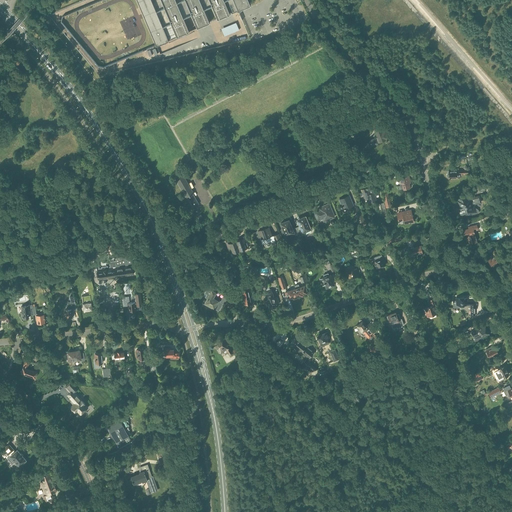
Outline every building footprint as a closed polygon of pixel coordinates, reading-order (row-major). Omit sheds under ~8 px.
[(250,6),(248,0),(137,0),(156,45),(189,31),(183,18),(191,14),(197,28),(209,23),(204,9),(212,6),(217,19),(230,14),(224,1),(225,0),(226,0),(232,13),(250,6)] [(225,36),(234,32),(232,27),(222,31),(225,36)] [(351,137),(356,135),(352,125),(347,127),(351,137)] [(385,131),(382,132),(380,126),(374,129),(377,137),(370,140),(371,142),(370,142),(371,143),(372,146),(378,143),(377,143),(379,142),(379,143),(385,140),(385,139),(388,138),(385,131)] [(469,174),(469,169),(463,170),(449,171),(449,173),(448,173),(447,174),(447,175),(447,176),(448,177),(449,177),(449,178),(460,177),(459,174),(463,173),(463,174),(469,174)] [(199,204),(193,194),(194,194),(181,172),(174,176),(186,198),(187,197),(193,207),(199,204)] [(409,176),(400,178),(401,183),(400,183),(400,184),(400,185),(401,186),(404,186),(404,189),(409,188),(408,183),(411,183),(409,176)] [(370,199),(370,203),(377,201),(374,190),(370,191),(369,188),(362,190),(364,199),(370,198),(370,199)] [(382,191),(386,208),(391,207),(387,190),(382,191)] [(344,209),(354,205),(349,195),(339,199),(342,206),(341,206),(342,207),(344,209)] [(459,209),(460,214),(467,213),(468,213),(470,213),(471,212),(472,211),(471,211),(476,209),(474,205),(482,203),(480,197),(473,198),(472,197),(468,198),(467,197),(459,199),(458,200),(457,201),(458,206),(457,207),(458,209),(459,209)] [(387,214),(384,202),(377,204),(378,210),(380,210),(382,216),(387,214)] [(324,221),(334,217),(329,204),(318,208),(319,210),(314,212),(318,220),(323,218),(324,221)] [(411,211),(397,214),(399,219),(404,218),(405,222),(408,222),(409,222),(415,220),(414,216),(412,216),(411,211)] [(356,215),(358,223),(365,221),(362,213),(356,215)] [(299,234),(302,233),(303,232),(310,229),(309,224),(310,224),(308,220),(307,221),(305,216),(299,219),(300,220),(298,221),(300,226),(296,227),(299,234)] [(294,233),(295,236),(299,234),(296,227),(292,229),(289,222),(287,222),(287,221),(281,223),(283,228),(282,228),(281,228),(283,232),(284,231),(286,236),(294,233)] [(477,242),(474,231),(478,230),(477,225),(469,227),(470,229),(463,230),(465,237),(468,236),(470,244),(477,242)] [(344,233),(341,226),(336,228),(338,235),(344,233)] [(262,235),(263,239),(261,239),(262,244),(271,242),(271,243),(275,242),(276,244),(282,242),(278,233),(272,236),(270,230),(269,227),(258,231),(260,236),(262,235)] [(121,243),(122,249),(130,248),(128,235),(83,243),(85,255),(100,253),(99,248),(111,246),(112,251),(120,250),(119,243),(121,243)] [(236,241),(240,250),(249,247),(245,235),(242,237),(243,239),(236,241)] [(418,255),(423,253),(418,239),(408,242),(410,249),(407,250),(409,256),(418,253),(418,255)] [(235,252),(240,250),(236,241),(230,243),(229,241),(226,242),(228,249),(231,248),(233,253),(231,253),(232,258),(237,256),(235,252)] [(493,266),(501,258),(494,251),(492,252),(495,255),(488,261),(493,266)] [(382,255),(375,257),(376,261),(374,261),(376,268),(385,265),(382,255)] [(123,271),(129,270),(127,257),(121,258),(121,257),(115,258),(115,259),(97,261),(99,275),(123,272),(123,271)] [(350,277),(358,274),(355,265),(346,268),(350,277)] [(329,276),(328,273),(323,275),(324,277),(320,279),(321,283),(324,282),(324,283),(325,283),(327,288),(330,287),(330,286),(334,284),(330,275),(329,276)] [(198,283),(206,281),(205,275),(196,277),(198,283)] [(286,287),(283,276),(278,277),(282,289),(286,287)] [(91,310),(90,309),(92,309),(92,308),(92,305),(92,302),(97,301),(92,281),(88,282),(90,295),(82,296),(83,303),(84,305),(84,309),(85,310),(87,310),(87,311),(91,310)] [(306,285),(301,287),(300,287),(299,284),(295,285),(296,289),(299,297),(302,296),(302,295),(305,294),(304,292),(308,291),(306,285)] [(210,289),(208,288),(205,293),(207,294),(206,297),(208,298),(206,302),(211,305),(210,306),(213,308),(214,307),(219,310),(222,303),(218,300),(214,297),(213,296),(215,291),(210,289)] [(251,304),(249,293),(249,292),(249,291),(248,288),(242,289),(245,305),(251,304)] [(295,298),(299,297),(296,289),(286,292),(287,297),(291,296),(292,298),(295,297),(295,298)] [(266,297),(268,300),(265,301),(266,306),(269,305),(270,306),(279,303),(277,297),(275,298),(275,297),(274,297),(271,290),(266,291),(268,296),(266,297)] [(138,301),(138,305),(143,305),(142,292),(134,293),(135,301),(138,301)] [(129,296),(122,297),(123,299),(126,298),(127,303),(123,303),(124,306),(129,305),(129,310),(136,310),(136,306),(138,305),(138,301),(135,301),(130,302),(129,296)] [(463,308),(463,305),(466,305),(467,298),(469,298),(457,298),(457,300),(453,300),(453,308),(463,308)] [(427,316),(436,313),(435,309),(436,309),(435,305),(433,299),(430,300),(432,306),(425,308),(426,312),(425,312),(427,316)] [(34,315),(32,306),(32,304),(29,305),(21,306),(23,318),(28,317),(28,315),(34,315)] [(35,306),(32,306),(34,315),(36,314),(37,323),(45,322),(45,321),(48,321),(48,316),(45,316),(44,312),(36,313),(35,306)] [(397,317),(395,313),(387,316),(390,324),(395,322),(397,327),(401,326),(398,317),(397,317)] [(363,332),(365,334),(368,338),(372,335),(372,334),(375,331),(371,326),(372,325),(370,323),(367,325),(366,325),(362,321),(362,320),(360,320),(359,321),(359,322),(360,323),(356,326),(362,333),(363,332)] [(486,336),(489,335),(488,334),(484,326),(471,332),(475,341),(486,335),(486,336)] [(329,337),(327,333),(328,333),(328,332),(318,336),(322,347),(323,347),(322,346),(328,344),(329,344),(327,339),(330,338),(330,337),(329,337)] [(299,340),(296,338),(291,344),(294,346),(293,347),(303,355),(308,359),(315,351),(309,346),(300,339),(299,340)] [(223,339),(218,342),(217,343),(219,347),(218,348),(220,352),(226,348),(231,356),(236,353),(234,349),(232,351),(227,343),(226,344),(223,339)] [(165,353),(165,355),(174,355),(174,358),(174,357),(179,357),(179,358),(179,351),(179,352),(174,352),(174,350),(171,350),(171,348),(164,348),(164,347),(164,353),(165,353)] [(493,348),(492,347),(486,350),(490,357),(498,353),(497,352),(497,351),(497,349),(496,348),(495,347),(493,348)] [(144,348),(141,349),(140,348),(139,348),(138,349),(137,349),(139,359),(142,358),(142,360),(144,360),(145,365),(148,364),(149,363),(148,360),(149,360),(149,359),(148,358),(145,358),(145,357),(144,348)] [(329,351),(334,362),(339,359),(335,349),(329,351)] [(69,360),(75,360),(74,350),(69,351),(69,352),(68,352),(68,356),(67,356),(67,360),(69,360)] [(74,350),(75,360),(80,359),(81,360),(84,360),(83,353),(80,353),(80,350),(78,350),(74,350)] [(115,353),(111,353),(112,359),(115,359),(116,361),(119,361),(119,360),(119,359),(119,358),(123,358),(125,357),(125,355),(125,354),(124,353),(124,351),(123,351),(122,351),(121,351),(120,352),(115,352),(115,353)] [(102,353),(94,353),(95,364),(99,363),(99,365),(102,365),(102,363),(104,363),(102,353)] [(30,361),(25,360),(21,373),(35,378),(38,372),(28,368),(30,361)] [(498,380),(499,379),(504,377),(505,377),(506,377),(506,376),(509,375),(505,366),(502,368),(501,367),(500,368),(494,371),(498,380)] [(111,376),(110,368),(103,369),(104,377),(111,376)] [(475,382),(482,379),(479,371),(472,374),(475,382)] [(491,397),(501,392),(499,387),(488,392),(491,397)] [(80,413),(87,407),(84,404),(85,403),(73,390),(67,395),(76,403),(72,407),(76,412),(78,410),(80,413)] [(116,441),(116,442),(118,446),(119,446),(119,447),(128,443),(126,439),(129,437),(129,436),(131,435),(129,430),(130,429),(128,426),(129,425),(128,423),(129,422),(126,417),(109,427),(116,441)] [(9,444),(3,449),(7,455),(8,453),(10,455),(7,458),(11,462),(14,459),(19,465),(22,462),(23,464),(26,461),(25,460),(25,459),(17,449),(14,451),(13,450),(13,449),(9,444)] [(138,474),(132,477),(135,484),(136,485),(146,481),(149,489),(146,490),(147,494),(148,495),(151,494),(151,493),(158,491),(153,476),(152,476),(148,464),(139,467),(140,472),(139,472),(140,473),(138,474)] [(53,485),(49,474),(41,477),(45,486),(43,487),(46,494),(44,495),(44,496),(45,500),(47,499),(50,507),(55,505),(55,504),(56,503),(53,497),(52,497),(51,493),(56,491),(54,484),(53,485)]
